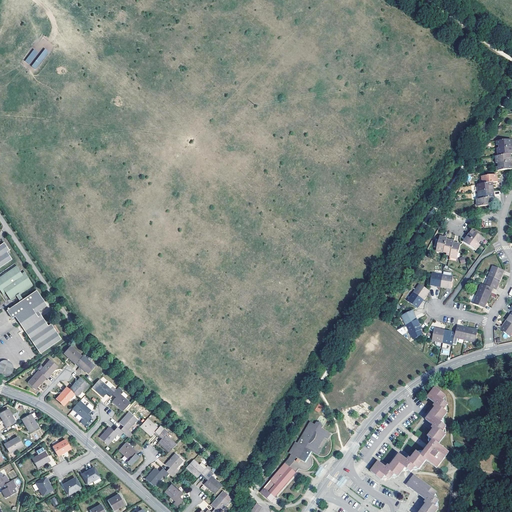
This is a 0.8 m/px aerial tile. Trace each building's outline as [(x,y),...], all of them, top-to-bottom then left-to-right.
[(25,61),(30,64),(39,53),(34,49),(25,61)] [(45,49),(32,66),(36,69),(49,52),(45,49)] [(499,144),(499,148),(511,146),(511,145),(511,142),(511,139),(498,141),(499,144)] [(500,156),(510,154),(511,153),(511,146),(499,148),(500,156)] [(498,163),(511,162),(511,158),(510,154),(500,156),(498,156),(497,156),(498,163)] [(499,170),(511,169),(511,166),(511,162),(498,163),(498,167),(499,170)] [(485,183),(493,182),(498,182),(497,174),(484,176),(485,183)] [(480,184),(481,191),(494,190),(493,187),(493,182),(485,183),(483,183),(480,184)] [(482,198),(492,197),(494,197),(494,193),(494,190),(481,191),(482,198)] [(479,199),(480,206),(493,205),(492,201),(492,197),(482,198),(480,199),(479,199)] [(472,230),(468,236),(479,244),(482,241),(484,238),(472,230)] [(440,236),(437,248),(444,250),(446,239),(447,238),(442,236),(440,236)] [(464,242),(475,250),(479,244),(468,236),(466,239),(464,242)] [(451,240),(446,239),(444,250),(443,252),(447,253),(451,254),(453,243),(454,241),(451,240)] [(0,267),(12,259),(7,252),(9,250),(4,243),(0,245),(0,267)] [(457,244),(453,243),(451,254),(450,256),(457,257),(461,244),(457,244)] [(16,266),(0,276),(0,289),(2,293),(5,291),(10,299),(16,295),(20,301),(9,309),(8,308),(7,308),(8,310),(7,311),(12,318),(15,316),(40,353),(61,339),(50,324),(48,326),(43,319),(40,321),(35,314),(38,312),(46,306),(36,291),(23,299),(19,293),(32,284),(24,272),(21,274),(16,266)] [(489,275),(500,280),(502,276),(504,270),(493,266),(489,275)] [(436,286),(441,287),(443,275),(432,274),(430,285),(436,286)] [(451,288),(453,277),(443,275),(441,287),(451,288)] [(500,280),(489,275),(485,285),(493,288),(496,290),(498,285),(500,280)] [(430,291),(420,284),(414,293),(423,299),(426,296),(430,291)] [(482,284),(478,294),(489,298),(490,294),(493,288),(485,285),(482,284)] [(423,299),(414,293),(408,301),(417,308),(423,299)] [(486,303),(489,298),(478,294),(474,304),(484,308),(486,303)] [(402,316),(406,325),(417,320),(412,311),(402,316)] [(422,329),(417,320),(406,325),(413,339),(423,334),(421,330),(422,329)] [(511,333),(511,323),(507,321),(505,324),(501,329),(510,336),(511,333)] [(401,335),(408,332),(405,326),(398,329),(401,335)] [(458,338),(465,339),(468,328),(463,327),(457,326),(456,333),(453,344),(456,345),(458,338)] [(468,328),(465,339),(475,342),(478,330),(473,329),(468,328)] [(432,340),(443,342),(445,331),(434,329),(432,340)] [(445,331),(443,342),(453,345),(453,344),(456,333),(445,331)] [(76,363),(82,356),(70,346),(63,354),(72,361),(75,364),(76,363)] [(82,356),(76,363),(81,368),(88,374),(95,366),(83,355),(82,356)] [(15,364),(0,359),(0,373),(11,376),(15,364)] [(50,360),(39,372),(46,378),(47,379),(51,374),(57,367),(50,360)] [(39,372),(38,371),(28,383),(35,390),(40,385),(46,378),(39,372)] [(75,383),(69,390),(74,394),(77,397),(88,385),(80,378),(75,383)] [(110,389),(99,379),(92,388),(103,397),(106,394),(106,393),(107,392),(111,395),(113,393),(116,390),(112,387),(110,389)] [(69,390),(66,387),(61,393),(56,399),(63,406),(74,394),(69,390)] [(122,391),(118,388),(116,390),(113,393),(116,397),(115,398),(115,399),(112,402),(122,411),(130,403),(119,393),(122,391)] [(379,461),(371,471),(374,474),(381,479),(384,475),(390,480),(394,474),(398,477),(405,468),(411,472),(415,467),(419,470),(426,460),(437,468),(449,452),(439,444),(446,435),(442,432),(447,427),(441,422),(448,413),(444,410),(448,404),(443,400),(446,396),(435,388),(427,398),(437,405),(426,420),(436,428),(428,437),(433,441),(422,455),(417,452),(409,462),(400,454),(388,469),(379,461)] [(80,401),(72,409),(83,419),(81,421),(80,423),(83,426),(85,424),(88,420),(90,419),(86,416),(87,415),(88,414),(91,410),(93,409),(93,407),(89,403),(86,406),(80,401)] [(318,404),(315,410),(319,413),(323,406),(318,404)] [(0,416),(3,421),(7,428),(16,423),(8,409),(0,413),(0,416)] [(123,433),(126,436),(130,432),(128,430),(137,419),(129,412),(119,423),(122,426),(123,426),(124,427),(121,431),(123,433)] [(30,414),(22,419),(29,433),(38,428),(30,414)] [(158,428),(147,418),(140,427),(151,436),(154,433),(155,432),(159,435),(164,429),(160,426),(158,428)] [(274,499),(278,495),(277,494),(298,471),(291,464),(290,463),(293,459),(296,453),(298,455),(306,459),(312,449),(313,450),(320,454),(323,448),(321,446),(319,445),(325,435),(327,436),(329,437),(333,432),(322,425),(321,427),(317,425),(318,423),(313,420),(300,441),(300,440),(299,440),(298,440),(297,441),(294,446),(291,451),(294,452),(291,457),(273,477),(262,489),(274,499)] [(113,430),(112,430),(109,427),(99,437),(108,445),(117,435),(119,436),(123,433),(121,431),(119,429),(117,428),(114,431),(113,430)] [(168,432),(164,429),(159,435),(162,438),(161,440),(158,443),(169,453),(176,444),(165,435),(168,432)] [(321,446),(327,436),(325,435),(319,445),(321,446)] [(18,437),(4,445),(9,454),(23,446),(18,437)] [(65,440),(52,447),(58,456),(64,452),(70,449),(65,440)] [(126,442),(118,451),(129,460),(127,462),(131,466),(136,461),(132,457),(134,455),(137,452),(126,442)] [(35,451),(37,455),(31,459),(36,468),(42,465),(49,461),(42,448),(35,451)] [(165,464),(168,467),(170,469),(167,472),(169,474),(173,477),(176,473),(174,471),(183,461),(175,453),(165,464)] [(295,460),(298,455),(296,453),(293,459),(290,463),(291,464),(295,460)] [(204,469),(193,459),(185,468),(197,478),(200,475),(200,474),(201,473),(205,476),(210,470),(206,467),(204,469)] [(94,467),(80,475),(83,480),(86,485),(94,481),(95,483),(101,480),(94,467)] [(160,473),(158,471),(155,468),(145,479),(154,486),(163,476),(165,478),(169,474),(167,472),(165,471),(163,469),(160,473)] [(213,474),(210,470),(205,476),(208,479),(207,480),(207,481),(204,484),(215,494),(222,486),(211,476),(213,474)] [(0,486),(1,486),(9,482),(5,475),(2,477),(0,473),(0,486)] [(436,511),(439,509),(435,506),(439,501),(434,496),(437,492),(415,475),(407,485),(410,488),(416,492),(428,502),(420,511),(436,511)] [(34,490),(38,488),(43,497),(53,491),(45,477),(40,480),(32,485),(34,490)] [(75,477),(62,485),(65,491),(67,496),(81,488),(75,477)] [(9,482),(1,486),(3,489),(1,490),(6,498),(15,493),(13,489),(16,487),(12,480),(9,482)] [(172,483),(164,492),(175,502),(173,504),(177,507),(182,502),(178,498),(179,498),(180,497),(183,493),(172,483)] [(118,494),(107,501),(113,511),(124,505),(121,499),(118,494)] [(211,505),(214,508),(215,509),(216,510),(214,511),(220,511),(229,502),(221,494),(211,505)] [(53,507),(58,504),(55,497),(50,499),(53,507)]
